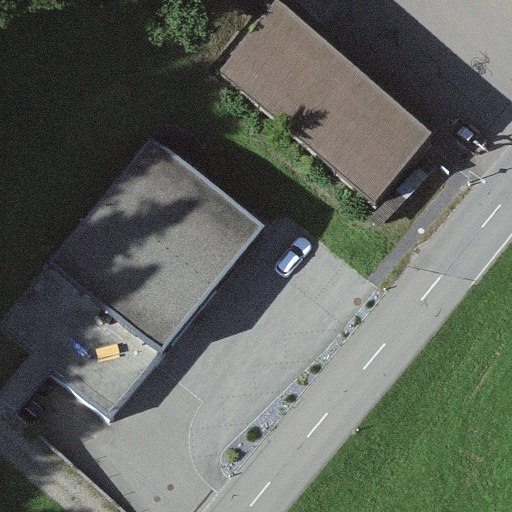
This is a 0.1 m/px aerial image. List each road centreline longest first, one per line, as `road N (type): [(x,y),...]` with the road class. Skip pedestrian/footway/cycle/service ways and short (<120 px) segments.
road 1 (tertiary): [(495,212),(246,511)]
road 2 (track): [(99,511),(0,425)]
